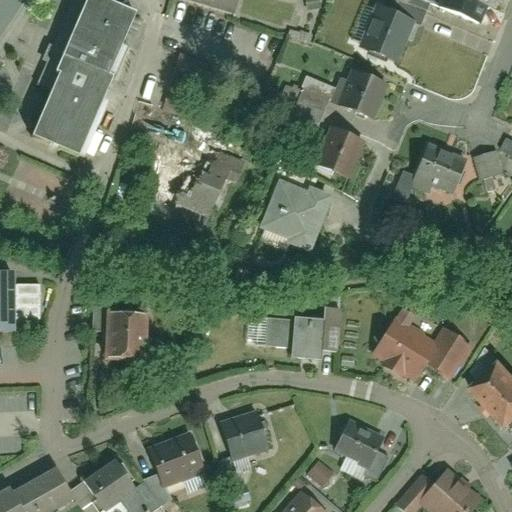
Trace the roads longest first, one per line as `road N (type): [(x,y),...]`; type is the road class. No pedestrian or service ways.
road 1 (residential): [(53,453),(277,378),(362,391),(439,432)]
road 2 (residential): [(353,230),(410,95),(465,118),(510,0)]
